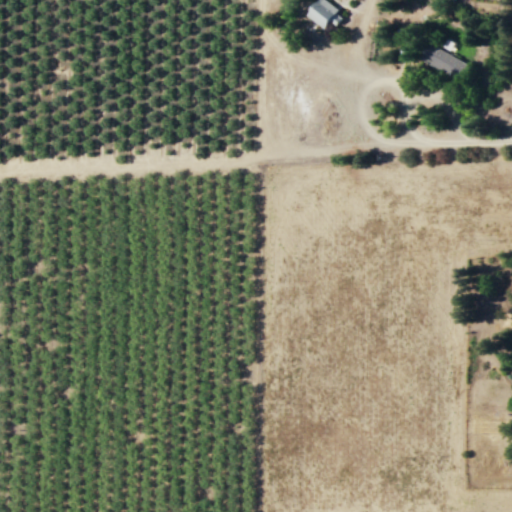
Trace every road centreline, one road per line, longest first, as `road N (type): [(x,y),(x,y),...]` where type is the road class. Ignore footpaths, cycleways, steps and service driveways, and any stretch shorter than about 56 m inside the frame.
road 1 (track): [(0,172),(225,161),(386,140)]
road 2 (track): [(259,155),(259,0)]
road 3 (track): [(380,80),(298,59),(259,27)]
